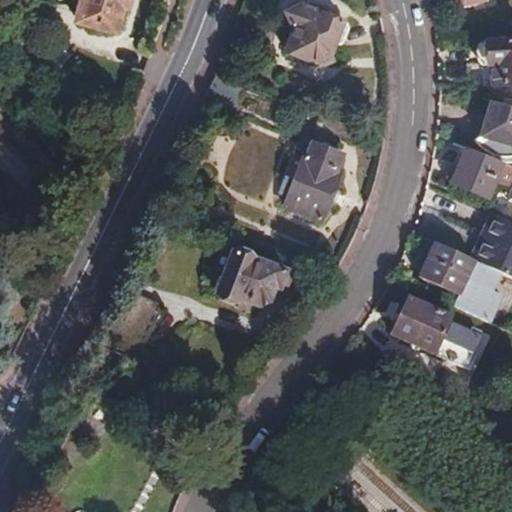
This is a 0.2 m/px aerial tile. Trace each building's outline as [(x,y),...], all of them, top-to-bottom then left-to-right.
[(86,0),(84,6),(92,8),(85,33),(122,43),(129,19),(136,21),(141,0),(86,0)] [(22,1),(15,26),(26,35),(45,41),(53,11),(22,1)] [(344,27),(301,11),(286,19),(292,31),(283,54),(310,66),(313,73),(329,68),(327,63),(331,53),(340,50),(347,32),(344,27)] [(511,42),(480,47),(479,53),(479,56),(480,61),(482,69),(485,68),(489,90),(511,86),(511,42)] [(213,76),(203,96),(231,106),(239,86),(213,76)] [(489,103),(483,101),(478,115),(485,118),(489,103)] [(511,109),(489,103),(485,118),(478,137),(511,148),(511,109)] [(511,148),(478,137),(459,147),(464,149),(502,164),(503,164),(504,164),(505,164),(506,164),(506,165),(507,165),(508,165),(509,165),(509,164),(510,164),(511,164),(511,148)] [(299,158),(280,208),(318,222),(337,173),(335,172),(340,157),(311,146),(305,161),(299,158)] [(459,147),(458,146),(453,160),(459,163),(464,149),(459,147)] [(487,200),(502,164),(464,149),(459,163),(451,183),(487,200)] [(511,173),(510,173),(501,204),(511,207),(511,173)] [(490,214),(485,212),(465,259),(468,260),(476,242),(479,237),(490,214)] [(473,263),(511,280),(511,224),(490,214),(479,237),(484,239),(481,244),(476,242),(468,260),(473,263)] [(465,259),(433,244),(417,278),(457,298),(473,263),(468,260),(465,259)] [(221,283),(217,281),(213,293),(217,295),(216,298),(238,306),(241,299),(259,306),(270,303),(274,289),(279,290),(285,274),(232,255),(221,283)] [(128,295),(102,350),(130,364),(156,308),(128,295)] [(388,336),(431,357),(438,340),(448,319),(406,299),(388,336)] [(438,340),(431,357),(447,364),(454,348),(438,340)]
